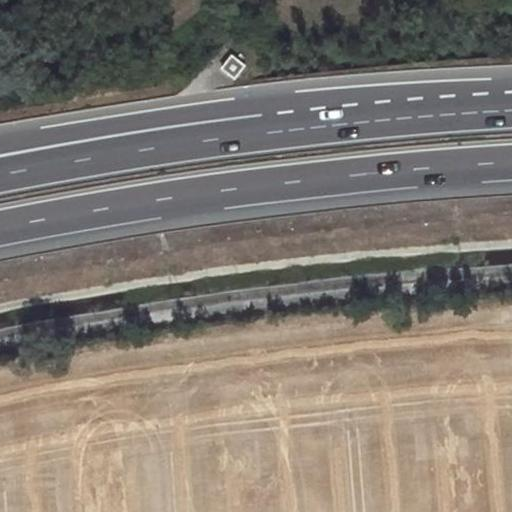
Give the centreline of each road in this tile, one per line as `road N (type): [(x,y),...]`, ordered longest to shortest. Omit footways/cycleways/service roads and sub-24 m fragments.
road 1 (trunk): [(0,229),(222,190),(511,162)]
road 2 (motorway): [(265,132),(165,118),(0,147)]
road 3 (trunk): [(265,132),(0,174)]
road 4 (trunk): [(511,110),(265,132)]
